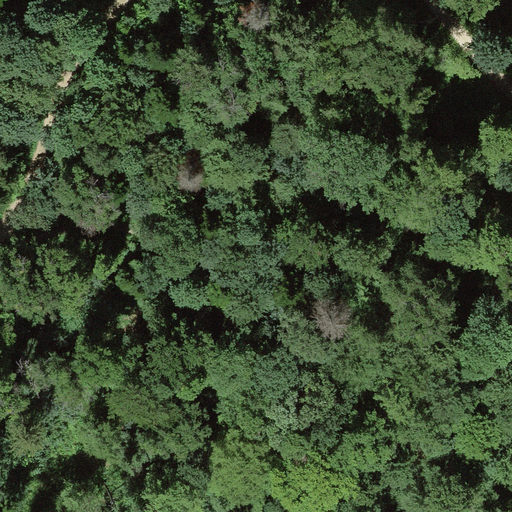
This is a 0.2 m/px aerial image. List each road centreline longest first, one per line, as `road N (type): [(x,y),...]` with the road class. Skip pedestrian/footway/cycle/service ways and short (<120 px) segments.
road 1 (track): [(2,229),(108,227),(185,265),(216,301),(288,511)]
road 2 (track): [(0,232),(27,185),(51,106),(100,17),(118,0)]
road 3 (track): [(436,0),(511,94)]
